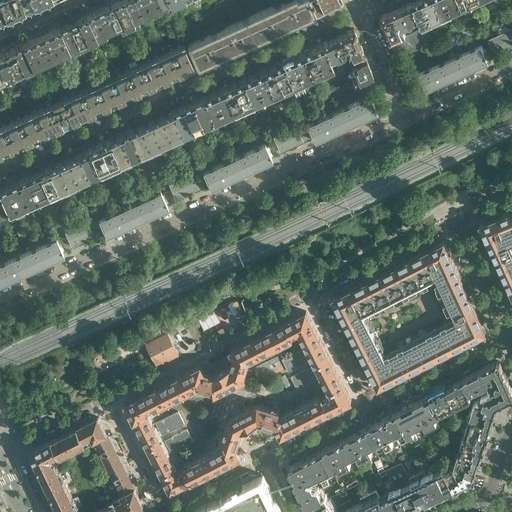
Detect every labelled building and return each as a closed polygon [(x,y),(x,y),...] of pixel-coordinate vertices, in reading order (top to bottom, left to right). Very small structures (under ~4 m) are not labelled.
[(15,14),(8,0),(0,0),(0,3),(6,18),(7,18),(7,17),(11,15),(11,16),(15,14)] [(24,10),(20,0),(8,0),(15,14),(19,12),(23,10),(24,10)] [(33,6),(30,0),(20,0),(24,10),(33,6)] [(133,20),(123,0),(119,0),(120,0),(115,2),(114,2),(114,3),(124,24),(133,20)] [(141,15),(134,0),(123,0),(133,20),(134,23),(139,21),(137,17),(141,15)] [(150,11),(145,0),(134,0),(141,15),(150,11)] [(160,7),(156,0),(145,0),(150,11),(160,7)] [(171,7),(167,0),(156,0),(160,7),(164,5),(166,9),(171,7)] [(188,6),(185,0),(167,0),(171,7),(173,13),(188,6)] [(314,13),(308,0),(287,0),(276,5),(285,26),(287,26),(287,25),(314,13)] [(339,0),(308,0),(314,13),(339,2),(339,0)] [(432,19),(423,0),(416,0),(412,2),(419,16),(422,24),(432,19)] [(442,15),(435,0),(423,0),(432,19),(442,15)] [(452,10),(447,0),(435,0),(442,15),(452,10)] [(462,6),(458,0),(447,0),(452,10),(462,6)] [(491,12),(485,0),(482,0),(488,13),(491,12)] [(419,16),(412,2),(402,6),(410,23),(413,22),(415,18),(419,16)] [(124,24),(114,3),(113,3),(114,3),(112,4),(107,6),(106,7),(106,6),(105,7),(114,27),(118,25),(120,29),(125,27),(124,24)] [(285,26),(276,5),(245,19),(254,41),(260,38),(277,30),(285,26)] [(114,27),(105,7),(105,6),(96,11),(105,31),(114,27)] [(410,23),(402,6),(392,11),(397,22),(401,21),(403,24),(406,25),(410,23)] [(206,14),(204,9),(196,12),(198,17),(206,14)] [(106,33),(105,31),(96,11),(95,11),(94,12),(94,11),(88,14),(87,15),(97,37),(106,33)] [(397,22),(392,11),(380,16),(386,30),(396,25),(397,22)] [(97,37),(87,15),(77,19),(87,41),(97,37)] [(87,41),(77,19),(68,23),(78,45),(87,41)] [(254,41),(245,19),(214,33),(223,54),(240,47),(254,41)] [(456,21),(447,25),(449,31),(459,27),(456,21)] [(78,45),(68,23),(59,27),(69,49),(78,45)] [(407,34),(404,29),(403,29),(400,30),(399,26),(396,25),(386,30),(391,41),(407,34)] [(69,49),(59,27),(50,31),(59,51),(60,53),(69,49)] [(430,42),(429,40),(423,27),(422,28),(415,30),(407,34),(391,41),(398,56),(430,42)] [(359,43),(353,29),(340,34),(346,46),(349,47),(359,43)] [(511,45),(511,31),(511,30),(500,35),(506,48),(511,45)] [(59,51),(50,31),(41,35),(52,60),(56,58),(54,53),(59,51)] [(223,54),(214,33),(188,45),(197,66),(223,54)] [(346,46),(340,34),(331,39),(339,56),(343,55),(344,51),(342,48),(346,46)] [(52,60),(41,35),(32,39),(41,59),(45,57),(47,62),(52,60)] [(506,48),(500,35),(488,40),(494,54),(506,48)] [(41,59),(32,39),(23,43),(32,65),(42,61),(41,59)] [(339,56),(331,39),(321,43),(328,58),(331,56),(335,58),(339,56)] [(32,65),(23,43),(14,47),(23,69),(32,65)] [(331,65),(328,58),(321,43),(311,48),(321,70),(331,65)] [(364,54),(359,43),(349,47),(348,51),(349,53),(347,54),(346,56),(348,61),(364,54)] [(133,95),(193,68),(183,44),(122,71),(57,101),(61,109),(65,107),(72,122),(133,95)] [(488,61),(487,57),(481,45),(450,59),(458,75),(488,61)] [(23,69),(14,47),(4,52),(14,74),(23,69)] [(321,70),(311,48),(301,52),(311,74),(321,70)] [(14,74),(4,52),(0,53),(0,66),(5,78),(14,74)] [(311,74),(301,52),(291,57),(301,79),(311,74)] [(372,73),(365,56),(350,63),(334,70),(336,75),(345,71),(350,83),(372,73)] [(301,79),(291,57),(281,61),(291,83),(301,79)] [(458,75),(450,59),(419,73),(427,89),(458,75)] [(291,83),(281,61),(271,66),(282,88),(291,83)] [(282,88),(271,66),(262,70),(272,92),(282,88)] [(272,92),(262,70),(252,74),(262,97),(272,92)] [(262,97),(252,74),(242,79),(252,101),(262,97)] [(252,101),(242,79),(232,83),(242,106),(252,101)] [(242,106),(232,83),(222,88),(232,110),(242,106)] [(232,110),(222,88),(212,92),(222,115),(232,110)] [(222,115),(212,92),(202,97),(212,119),(222,115)] [(376,112),(374,108),(369,96),(338,110),(345,126),(376,112)] [(212,119),(202,97),(192,101),(202,124),(208,122),(209,125),(214,123),(212,119)] [(0,154),(63,126),(72,122),(65,107),(61,109),(57,101),(0,126),(0,154)] [(204,127),(202,124),(192,101),(181,106),(192,129),(197,126),(199,130),(204,127)] [(192,129),(181,106),(171,110),(182,133),(187,131),(189,134),(193,132),(192,129)] [(182,133),(171,110),(161,115),(171,138),(177,135),(179,139),(183,137),(182,133)] [(345,126),(338,110),(307,124),(314,140),(345,126)] [(173,141),(171,138),(161,115),(150,120),(161,143),(167,140),(168,144),(173,141)] [(161,143),(150,120),(140,125),(150,148),(156,145),(158,148),(162,146),(161,143)] [(152,151),(150,148),(140,125),(129,129),(140,152),(146,150),(147,153),(152,151)] [(303,141),(297,129),(296,127),(285,133),(291,146),(303,141)] [(140,152),(129,129),(119,134),(130,157),(135,154),(137,158),(141,156),(140,152)] [(291,146),(285,133),(273,138),(279,151),(291,146)] [(130,157),(119,134),(109,139),(119,162),(125,159),(127,162),(131,160),(130,157)] [(119,162),(109,139),(98,143),(109,167),(115,164),(116,167),(121,165),(119,162)] [(110,170),(109,167),(98,143),(88,148),(98,171),(104,169),(106,172),(110,170)] [(271,159),(270,156),(264,144),(233,158),(241,173),(271,159)] [(100,175),(98,171),(88,148),(78,153),(88,176),(94,173),(95,177),(100,175)] [(88,176),(78,153),(68,157),(78,180),(84,178),(85,181),(90,179),(88,176)] [(80,184),(78,180),(68,157),(58,162),(68,185),(74,182),(75,186),(80,184)] [(241,173),(233,158),(203,172),(210,187),(241,173)] [(70,188),(68,185),(58,162),(48,166),(58,190),(64,187),(65,190),(70,188)] [(58,190),(48,166),(38,171),(48,194),(54,192),(55,195),(60,193),(58,190)] [(48,194),(38,171),(27,175),(40,202),(44,200),(42,197),(48,194)] [(40,202),(27,175),(17,180),(28,203),(34,200),(36,204),(40,202)] [(199,188),(193,176),(192,175),(181,180),(187,193),(199,188)] [(28,203),(17,180),(8,184),(20,211),(24,209),(22,206),(28,203)] [(187,193),(181,180),(169,185),(175,199),(187,193)] [(20,211),(8,184),(0,187),(0,193),(3,200),(8,212),(14,210),(16,213),(20,211)] [(167,207),(166,203),(160,191),(129,205),(136,221),(167,207)] [(136,221),(129,205),(98,219),(106,235),(136,221)] [(511,210),(480,224),(511,293),(511,210)] [(94,236),(90,226),(88,222),(77,228),(83,241),(94,236)] [(83,241),(77,228),(65,233),(71,246),(83,241)] [(63,254),(62,251),(56,239),(25,253),(32,268),(63,254)] [(333,297),(378,387),(486,332),(444,241),(333,297)] [(32,268),(25,253),(0,264),(0,278),(2,282),(32,268)] [(315,329),(311,320),(311,321),(310,319),(306,311),(285,322),(291,335),(298,331),(300,332),(302,335),(315,329)] [(292,336),(291,335),(285,322),(278,326),(278,325),(270,329),(270,330),(263,333),(271,349),(291,338),(292,336)] [(329,356),(323,344),(323,345),(320,340),(321,339),(315,329),(302,335),(301,336),(306,346),(306,347),(308,352),(309,352),(315,363),(329,356)] [(179,354),(169,335),(168,332),(162,336),(159,331),(149,336),(151,341),(146,344),(150,352),(157,365),(179,354)] [(215,392),(244,377),(242,373),(246,364),(248,363),(249,360),(271,349),(263,333),(256,337),(256,336),(248,341),(241,345),(241,344),(230,349),(234,357),(231,366),(213,375),(204,372),(201,365),(190,370),(190,371),(198,386),(201,387),(203,385),(213,388),(215,392)] [(337,372),(331,359),(329,356),(315,363),(320,373),(319,374),(322,379),(323,379),(337,372)] [(509,383),(504,372),(499,361),(500,360),(497,358),(496,360),(485,366),(492,380),(489,384),(491,389),(492,391),(496,390),(496,391),(502,388),(502,387),(509,383)] [(489,384),(492,380),(485,366),(461,378),(469,394),(479,389),(479,387),(485,384),(486,385),(489,384)] [(198,386),(190,371),(184,374),(183,373),(175,378),(168,382),(176,397),(198,386)] [(347,392),(346,389),(345,389),(337,372),(323,379),(328,389),(329,389),(331,393),(323,398),(329,410),(330,411),(351,400),(347,392)] [(469,395),(469,394),(461,378),(443,387),(452,404),(459,400),(461,403),(466,400),(465,397),(469,395)] [(176,397),(168,382),(162,385),(161,385),(157,387),(165,402),(176,397)] [(511,389),(509,384),(510,384),(509,383),(502,387),(502,388),(496,391),(496,390),(492,391),(491,389),(488,390),(487,394),(481,396),(482,398),(481,402),(496,407),(496,405),(498,404),(507,399),(511,397),(511,396),(511,389)] [(165,402),(157,387),(153,389),(147,393),(153,406),(154,406),(156,407),(165,402)] [(452,404),(443,387),(430,394),(439,411),(443,408),(444,411),(450,408),(449,405),(452,404)] [(147,414),(145,410),(153,406),(147,393),(146,392),(125,403),(129,411),(130,414),(139,432),(153,425),(147,413),(147,414)] [(432,414),(439,411),(430,394),(419,400),(434,430),(438,427),(432,414)] [(329,410),(323,398),(323,397),(321,396),(311,401),(318,416),(329,410)] [(434,430),(419,400),(407,405),(416,422),(422,419),(429,432),(434,430)] [(496,407),(481,402),(477,400),(476,404),(474,403),(472,409),(474,410),(471,417),(490,423),(496,407)] [(318,416),(311,401),(300,407),(307,422),(318,416)] [(249,427),(252,425),(253,424),(258,421),(265,423),(266,424),(269,425),(271,425),(275,427),(279,414),(280,411),(272,408),(273,408),(268,406),(267,407),(258,404),(228,419),(225,428),(224,428),(223,433),(221,441),(224,442),(236,446),(238,442),(239,441),(240,437),(240,436),(242,430),(248,427),(249,427)] [(410,425),(416,422),(407,405),(396,411),(408,435),(411,441),(416,439),(410,425)] [(307,422),(300,407),(292,411),(292,412),(289,413),(296,427),(307,422)] [(408,435),(396,411),(385,416),(394,434),(399,432),(402,438),(408,435)] [(297,428),(296,427),(289,413),(284,416),(279,414),(275,427),(277,427),(281,435),(287,432),(287,433),(293,430),(293,429),(294,429),(296,428),(297,428)] [(394,434),(385,416),(375,422),(387,446),(393,442),(390,436),(394,434)] [(113,445),(98,417),(77,428),(65,434),(73,450),(83,444),(84,442),(84,441),(91,437),(99,452),(113,445)] [(488,431),(490,423),(471,417),(469,424),(467,423),(465,429),(467,430),(466,434),(485,440),(486,435),(488,436),(489,432),(488,431)] [(456,423),(453,418),(444,422),(447,427),(456,423)] [(387,446),(375,422),(364,427),(373,445),(377,442),(381,449),(387,446)] [(452,434),(456,423),(447,427),(448,429),(446,433),(452,434)] [(167,451),(161,441),(156,430),(157,429),(154,424),(153,425),(139,432),(148,449),(156,464),(170,457),(171,456),(168,451),(167,451)] [(373,445),(364,427),(354,433),(366,456),(372,453),(369,447),(373,445)] [(366,456),(354,433),(343,438),(352,455),(356,453),(359,460),(366,456)] [(65,434),(53,440),(52,441),(59,453),(59,454),(62,455),(73,450),(65,434)] [(484,449),(485,445),(483,444),(485,440),(466,434),(465,437),(463,436),(461,443),(463,443),(460,450),(479,457),(482,448),(484,449)] [(352,455),(343,438),(332,443),(344,467),(351,464),(347,458),(352,455)] [(53,456),(59,453),(52,441),(53,440),(52,440),(33,450),(32,453),(40,468),(53,462),(52,459),(53,456)] [(240,456),(236,448),(236,446),(224,442),(222,448),(217,450),(224,464),(225,465),(234,460),(234,459),(240,456)] [(443,447),(440,442),(433,445),(436,451),(443,447)] [(344,467),(332,443),(322,449),(331,468),(336,466),(338,470),(344,467)] [(121,461),(118,457),(113,445),(99,452),(98,452),(101,458),(102,458),(109,471),(115,467),(114,465),(121,461)] [(331,468),(322,449),(310,455),(319,472),(320,474),(331,468)] [(224,464),(217,450),(214,451),(214,450),(206,455),(213,470),(224,464)] [(475,469),(479,457),(460,450),(458,457),(456,457),(454,463),(456,463),(455,466),(456,466),(474,473),(475,471),(474,471),(475,469)] [(213,470),(206,455),(195,460),(202,475),(213,470)] [(319,472),(310,455),(299,460),(308,476),(310,477),(319,472)] [(404,467),(416,461),(413,456),(401,462),(404,467)] [(192,481),(191,481),(185,468),(177,472),(175,468),(170,457),(156,464),(170,492),(192,481)] [(202,475),(195,460),(185,465),(184,467),(185,468),(191,481),(202,475)] [(308,476),(299,460),(290,465),(289,465),(288,468),(289,469),(296,484),(307,479),(308,476)] [(129,477),(121,461),(114,465),(115,467),(109,471),(113,478),(112,479),(114,485),(116,484),(129,477)] [(64,479),(67,476),(68,475),(65,469),(63,470),(60,470),(56,463),(53,462),(40,468),(53,496),(69,488),(64,479)] [(474,479),(475,475),(474,475),(473,475),(474,473),(456,466),(455,466),(452,466),(446,469),(454,487),(462,484),(466,481),(466,482),(467,481),(471,479),(472,479),(474,479)] [(454,487),(446,469),(445,470),(445,469),(434,474),(432,471),(427,474),(428,475),(438,495),(442,493),(444,494),(446,493),(447,491),(454,487)] [(438,495),(428,475),(412,483),(413,485),(422,503),(429,500),(431,500),(433,499),(434,497),(438,495)] [(137,493),(129,477),(116,484),(121,496),(128,492),(130,497),(137,493)] [(319,489),(318,487),(313,485),(311,481),(307,479),(296,484),(303,497),(319,489)] [(268,495),(262,482),(259,481),(245,488),(253,504),(255,506),(260,504),(258,500),(268,495)] [(422,503),(413,485),(403,490),(402,487),(396,490),(406,511),(422,503)] [(80,511),(78,506),(80,504),(82,503),(79,496),(77,497),(73,497),(69,488),(53,496),(60,511),(80,511)] [(253,504),(245,488),(232,495),(240,511),(242,511),(247,510),(248,507),(253,504)] [(308,508),(328,498),(325,493),(322,495),(319,489),(303,497),(308,508)] [(404,511),(406,511),(396,490),(390,493),(391,496),(381,501),(386,511),(404,511)] [(131,511),(143,506),(137,493),(130,497),(128,492),(121,496),(123,499),(116,503),(120,511),(131,511)] [(240,511),(232,495),(220,501),(226,511),(240,511)] [(273,511),(276,511),(268,495),(258,500),(260,504),(255,506),(257,511),(273,511)] [(386,511),(381,501),(380,497),(364,505),(367,511),(386,511)] [(332,511),(331,510),(333,509),(328,498),(308,508),(309,511),(332,511)] [(226,511),(220,501),(208,507),(211,511),(226,511)] [(120,511),(116,503),(112,505),(111,503),(101,508),(103,511),(120,511)]
